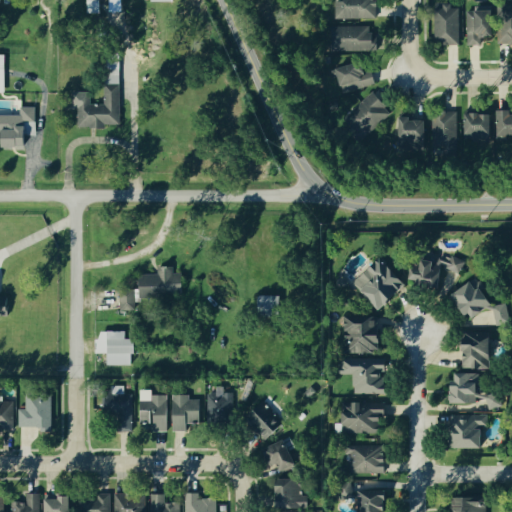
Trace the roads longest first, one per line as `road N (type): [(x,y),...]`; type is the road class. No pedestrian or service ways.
road 1 (tertiary): [(511,203),(378,204),(316,185),(294,155),(223,0)]
road 2 (residential): [(316,185),(306,194),(0,194)]
road 3 (residential): [(241,511),(238,477),(214,462),(0,463)]
road 4 (residential): [(74,463),(75,194)]
road 5 (residential): [(423,333),(415,511)]
